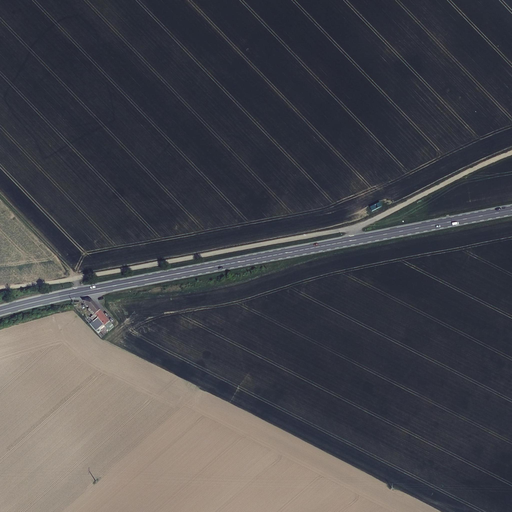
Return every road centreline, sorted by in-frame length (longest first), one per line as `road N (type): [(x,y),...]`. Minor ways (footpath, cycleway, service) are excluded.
road 1 (secondary): [(0,310),(511,210)]
road 2 (track): [(74,278),(354,229),(511,155)]
